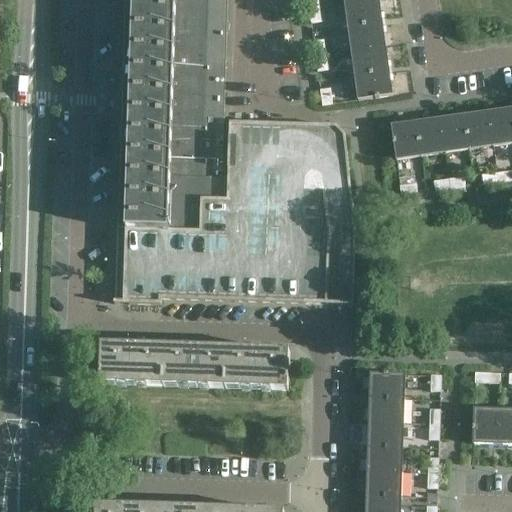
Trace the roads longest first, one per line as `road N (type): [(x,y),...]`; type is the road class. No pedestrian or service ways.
road 1 (tertiary): [(17,446),(36,0)]
road 2 (residential): [(72,322),(313,329),(326,352),(321,494)]
road 3 (residential): [(72,322),(87,0)]
road 4 (residential): [(122,489),(321,494)]
road 5 (residential): [(17,446),(67,436),(72,322)]
road 6 (residential): [(511,59),(427,72),(418,0)]
